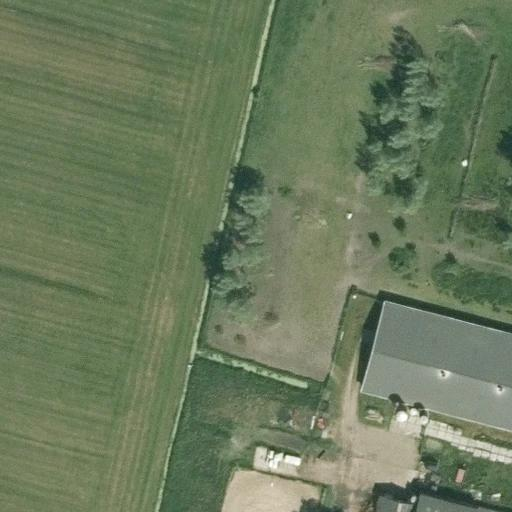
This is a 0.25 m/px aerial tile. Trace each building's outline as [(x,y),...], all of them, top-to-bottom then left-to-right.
[(362,388),(511,427),(511,333),(385,300),(362,388)] [(398,428),(427,436),(431,421),(402,413),(398,428)] [(432,436),(448,438),(451,420),(435,418),(432,436)] [(366,475),(385,474),(384,464),(365,465),(366,475)] [(508,511),(420,489),(420,490),(418,502),(381,494),(376,511),(508,511)]
